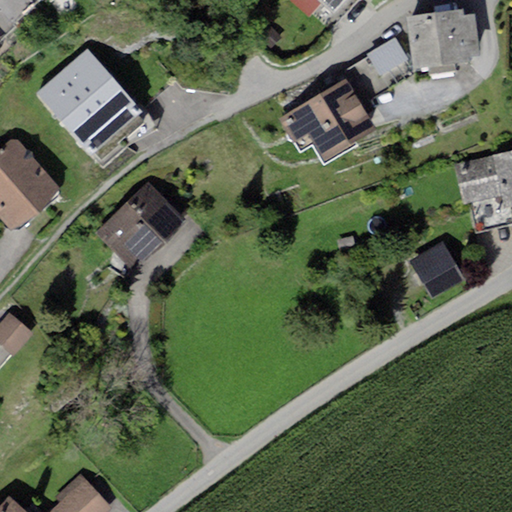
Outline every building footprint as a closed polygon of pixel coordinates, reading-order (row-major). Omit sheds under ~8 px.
[(329,0),(352,18),(365,0),(329,0)] [(495,16),(419,23),(424,69),(440,81),(479,79),(500,67),(495,16)] [(407,45),(382,59),(394,80),(419,66),(407,45)] [(98,50),(45,98),(110,165),(163,119),(98,50)] [(345,79),(279,120),(301,155),(313,148),(324,165),(378,132),(345,79)] [(15,138),(0,150),(0,220),(10,233),(60,192),(15,138)] [(469,191),(488,227),(511,221),(511,214),(511,156),(465,166),(469,191)] [(163,186),(109,237),(151,276),(201,227),(163,186)] [(411,260),(435,299),(465,281),(441,242),(411,260)] [(9,314),(0,324),(0,344),(15,356),(33,333),(9,314)] [(86,474),(48,506),(53,511),(122,511),(123,511),(86,474)] [(30,511),(17,501),(6,511),(30,511)]
